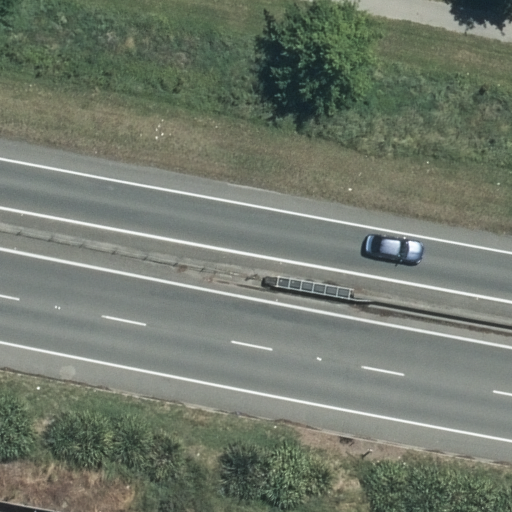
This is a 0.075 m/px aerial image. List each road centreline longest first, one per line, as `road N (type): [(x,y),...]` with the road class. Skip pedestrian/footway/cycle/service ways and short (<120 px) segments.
road 1 (trunk): [(0,174),(511,274)]
road 2 (trunk): [(511,387),(0,289)]
